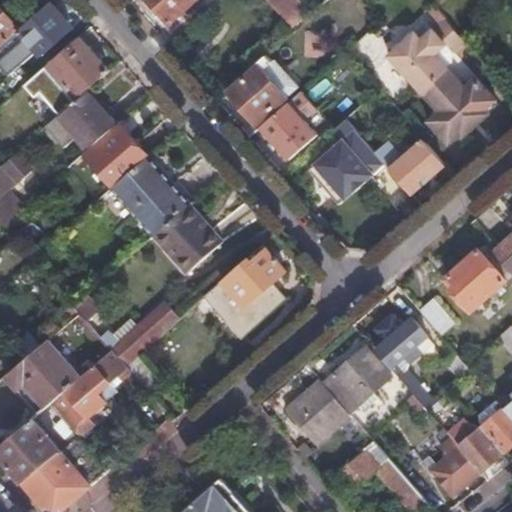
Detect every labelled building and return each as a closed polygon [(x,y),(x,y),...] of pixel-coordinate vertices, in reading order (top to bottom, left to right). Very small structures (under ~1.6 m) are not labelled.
[(147,0),(169,25),(197,0),(147,0)] [(272,0),(297,27),(312,12),(302,0),(301,0),(272,0)] [(52,3),(20,31),(41,56),(74,28),(52,3)] [(0,48),(20,31),(0,7),(0,48)] [(420,29),(403,45),(408,50),(432,77),(454,102),(475,126),(477,128),(492,114),(487,110),(499,99),(479,76),(468,85),(439,53),(452,42),(457,47),(465,39),(447,18),(427,36),(420,29)] [(322,52),(321,30),(303,31),(305,53),(322,52)] [(57,77),(77,100),(87,91),(109,72),(79,37),(41,70),(52,82),(57,77)] [(408,50),(403,45),(394,53),(420,83),(428,76),(434,83),(449,101),(428,119),(448,142),(461,132),(466,138),(477,128),(475,126),(454,102),(432,77),(408,50)] [(0,84),(11,97),(19,89),(30,80),(19,66),(0,82),(0,84)] [(230,94),(257,124),(287,98),(260,67),(230,94)] [(428,76),(420,83),(425,90),(434,83),(428,76)] [(11,97),(0,106),(10,118),(29,101),(19,89),(11,97)] [(59,116),(88,150),(116,125),(87,91),(77,100),(59,116)] [(33,103),(48,122),(60,113),(45,93),(33,103)] [(289,103),(260,129),(290,161),(319,136),(289,103)] [(114,187),(147,157),(149,156),(120,122),(116,125),(88,150),(84,153),(114,187)] [(387,164),(350,122),(338,133),(345,140),(317,165),(331,182),(336,178),(351,195),(387,164)] [(391,169),(410,191),(429,174),(431,177),(446,164),(437,154),(424,140),(391,169)] [(0,167),(0,197),(29,172),(14,156),(0,167)] [(156,235),(190,206),(147,157),(114,187),(156,235)] [(511,172),(472,200),(481,212),(511,189),(511,172)] [(232,211),(243,227),(256,218),(245,203),(232,211)] [(223,245),(190,206),(156,235),(189,274),(223,245)] [(511,236),(495,251),(511,270),(511,236)] [(284,270),(262,245),(206,296),(241,335),(283,299),(269,283),(284,270)] [(451,287),(471,311),(507,280),(480,249),(450,274),(457,282),(451,287)] [(432,298),(419,309),(442,336),(455,325),(432,298)] [(127,367),(144,351),(180,319),(167,304),(121,345),(108,329),(101,336),(114,352),(127,367)] [(388,341),(376,350),(391,368),(425,409),(433,403),(411,377),(407,380),(394,365),(404,357),(409,363),(419,355),(414,349),(428,337),(414,319),(403,328),(393,316),(378,329),(388,341)] [(511,325),(498,338),(511,354),(511,325)] [(7,349),(20,364),(41,346),(28,332),(7,349)] [(46,408),(52,403),(67,391),(81,378),(49,340),(41,346),(20,364),(6,375),(18,389),(25,383),(46,408)] [(340,381),(330,389),(350,413),(393,378),(367,347),(334,374),(340,381)] [(131,372),(144,387),(162,372),(144,351),(127,367),(131,372)] [(466,365),(454,351),(443,360),(460,380),(471,371),(466,365)] [(116,386),(131,372),(127,367),(114,352),(81,378),(67,391),(89,417),(108,400),(101,392),(109,385),(107,383),(111,380),(116,386)] [(340,381),(334,374),(324,382),(330,389),(340,381)] [(287,407),(321,447),(355,419),(350,413),(330,389),(324,382),(321,378),(287,407)] [(503,451),(511,443),(511,419),(504,410),(503,408),(482,425),(503,451)] [(457,446),(478,471),(498,454),(477,429),(466,415),(446,433),(457,446)] [(0,446),(0,453),(24,483),(61,450),(34,418),(12,436),(0,446)] [(62,511),(84,494),(110,471),(79,435),(61,450),(24,483),(46,510),(53,511),(62,511)] [(374,441),(364,449),(366,452),(335,478),(347,493),(382,465),(400,486),(394,490),(413,511),(424,511),(430,507),(413,487),(374,441)] [(478,471),(457,446),(429,469),(451,494),(478,471)] [(252,511),(251,511),(249,511),(234,494),(235,492),(234,491),(222,477),(182,511),(252,511)] [(236,489),(234,491),(235,492),(234,494),(249,511),(251,511),(252,511),(253,511),(255,511),(236,489)]
